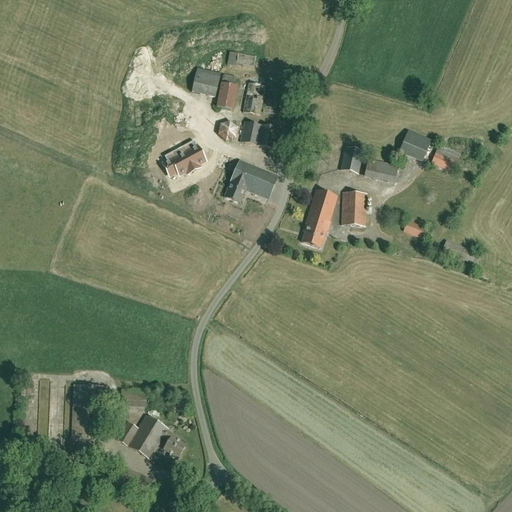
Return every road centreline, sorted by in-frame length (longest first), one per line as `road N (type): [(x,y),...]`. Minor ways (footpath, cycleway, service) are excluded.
road 1 (unclassified): [(217,476),(201,419),(198,332),(283,207),(296,130),(346,0)]
road 2 (track): [(258,248),(0,135)]
road 3 (track): [(217,476),(186,483),(114,457),(0,461)]
